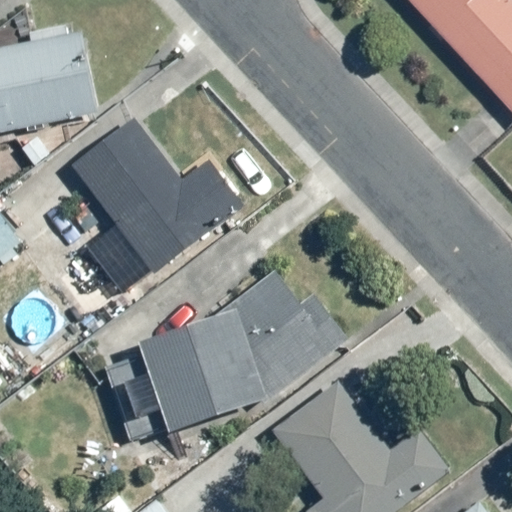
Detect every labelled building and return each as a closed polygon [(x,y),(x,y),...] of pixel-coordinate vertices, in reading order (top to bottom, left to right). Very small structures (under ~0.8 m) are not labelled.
[(511,0),(414,0),(511,110),(511,0)] [(0,135),(100,116),(83,29),(0,45),(0,135)] [(187,185),(140,123),(78,170),(158,275),(247,207),(214,165),(187,185)] [(0,208),(0,260),(25,240),(0,208)] [(171,404),(177,428),(271,402),(351,350),(297,266),(239,303),(149,329),(159,362),(125,372),(136,414),(171,404)] [(136,305),(115,275),(70,308),(91,337),(136,305)] [(395,511),(432,483),(346,376),(278,431),(330,497),(311,511),(395,511)] [(506,511),(492,493),(466,511),(506,511)] [(171,511),(160,497),(140,511),(171,511)]
